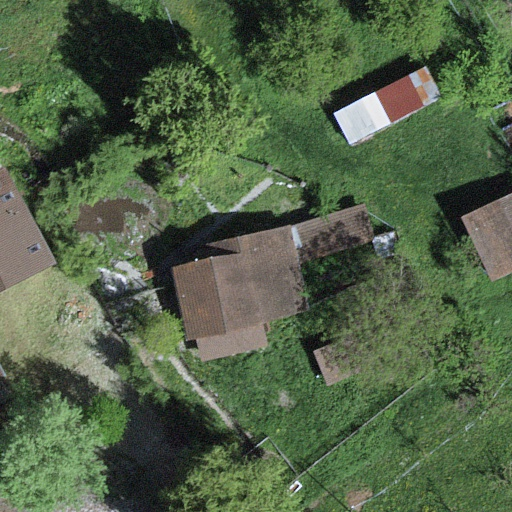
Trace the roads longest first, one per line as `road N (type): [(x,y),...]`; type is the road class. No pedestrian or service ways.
road 1 (track): [(175,0),(249,141),(352,184)]
road 2 (track): [(0,426),(44,384),(107,387),(162,511)]
